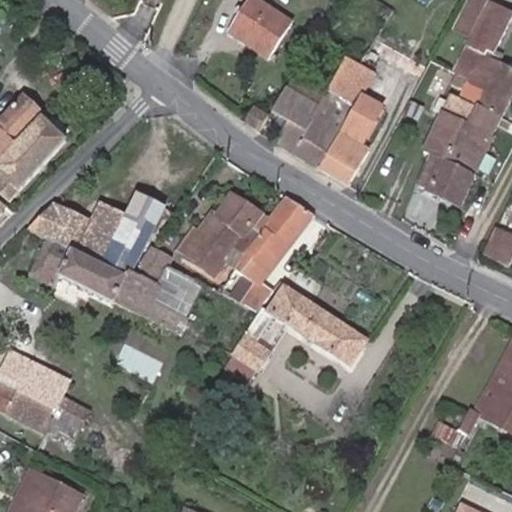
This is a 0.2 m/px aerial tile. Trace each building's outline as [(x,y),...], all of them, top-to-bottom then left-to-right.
[(290,23),(254,0),(248,0),(227,33),(267,59),(290,23)] [(441,114),(422,151),(431,155),(472,176),(511,94),(511,72),(494,64),(497,59),(492,56),(511,17),(511,16),(489,5),(453,76),(466,82),(456,100),(440,92),(432,109),(441,114)] [(275,144),(318,170),(344,124),(330,116),(339,100),(294,74),(270,113),(288,123),(275,144)] [(344,124),(318,170),(347,188),(368,151),(361,147),(383,109),(361,95),(344,124)] [(0,192),(10,201),(66,143),(20,100),(0,121),(0,192)] [(251,121),(256,112),(248,107),(243,115),(251,121)] [(456,207),(472,176),(431,155),(418,185),(426,189),(424,192),(456,207)] [(99,208),(90,225),(74,254),(129,281),(165,211),(137,198),(125,220),(99,208)] [(197,235),(181,257),(217,280),(225,267),(235,274),(246,259),(234,251),(260,216),(231,198),(219,214),(213,211),(197,235)] [(269,275),(311,219),(287,203),(271,224),(260,216),(234,251),(246,259),(269,275)] [(52,206),(27,231),(47,240),(57,246),(74,254),(90,225),(52,206)] [(506,267),(511,256),(511,236),(497,229),(483,255),(506,267)] [(181,257),(197,235),(192,232),(177,254),(181,257)] [(57,246),(47,240),(28,277),(54,290),(60,280),(114,307),(115,305),(147,320),(171,273),(166,270),(154,294),(133,283),(129,281),(74,254),(57,246)] [(176,262),(154,250),(133,283),(154,294),(166,270),(171,273),(176,262)] [(277,281),(269,275),(246,259),(235,274),(254,287),(242,308),(257,315),(277,281)] [(171,273),(147,320),(181,336),(204,289),(171,273)] [(348,305),(307,278),(299,291),(320,305),(340,317),(348,305)] [(351,369),(367,344),(284,289),(266,316),(263,313),(225,371),(248,386),(255,374),(258,376),(270,357),(255,346),(273,319),(351,369)] [(366,340),(372,331),(358,322),(352,330),(366,340)] [(511,341),(472,414),(511,436),(511,341)] [(33,367),(19,394),(54,410),(60,398),(67,384),(33,367)] [(222,375),(215,387),(240,404),(247,391),(222,375)] [(19,394),(0,383),(0,414),(6,418),(19,394)] [(54,410),(19,394),(6,418),(42,436),(49,422),(54,410)] [(60,398),(54,410),(49,422),(79,436),(91,414),(60,398)] [(431,438),(459,453),(467,439),(438,425),(431,438)] [(29,474),(17,498),(29,504),(41,480),(29,474)] [(75,511),(81,501),(41,480),(29,504),(17,498),(9,511),(75,511)] [(479,511),(457,502),(452,511),(479,511)]
